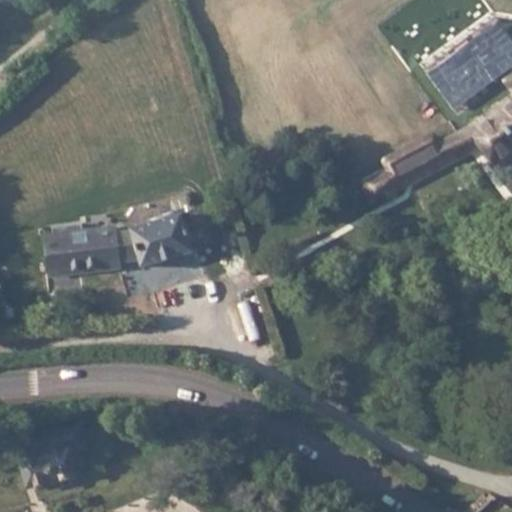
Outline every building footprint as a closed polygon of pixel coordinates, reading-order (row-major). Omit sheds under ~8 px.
[(419,63),(452,107),(511,63),(511,39),(491,11),(419,63)] [(511,93),(511,78),(508,73),(500,80),(511,94),(511,93)] [(511,93),(511,94),(464,127),(433,144),(430,134),(390,154),(396,165),(366,179),(375,197),(478,147),(493,167),(511,154),(511,93)] [(183,207),(132,226),(135,231),(122,236),(121,230),(89,235),(59,239),(52,240),(57,275),(126,265),(125,259),(142,253),(144,258),(146,262),(164,256),(178,251),(196,244),(183,207)] [(57,229),(59,239),(89,235),(87,225),(57,229)] [(178,251),(164,256),(168,268),(183,263),(178,251)] [(125,259),(126,265),(144,258),(142,253),(125,259)] [(79,472),(69,439),(25,453),(35,485),(79,472)]
